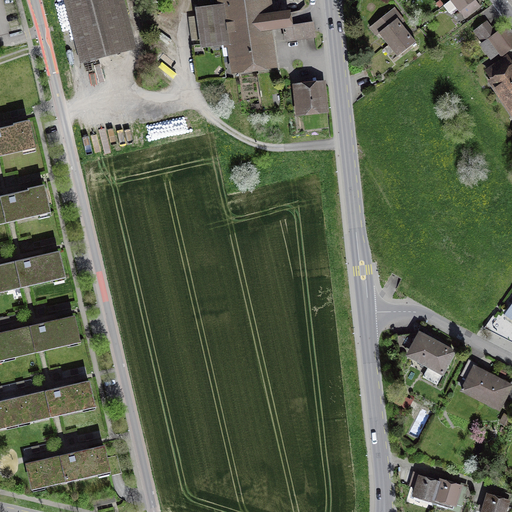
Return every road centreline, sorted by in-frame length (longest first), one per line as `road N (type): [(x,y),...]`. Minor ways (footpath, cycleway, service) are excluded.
road 1 (residential): [(31,0),(151,511)]
road 2 (tertiary): [(333,0),(366,312)]
road 3 (tertiary): [(366,312),(384,511)]
road 4 (residential): [(366,312),(423,314),(511,357)]
